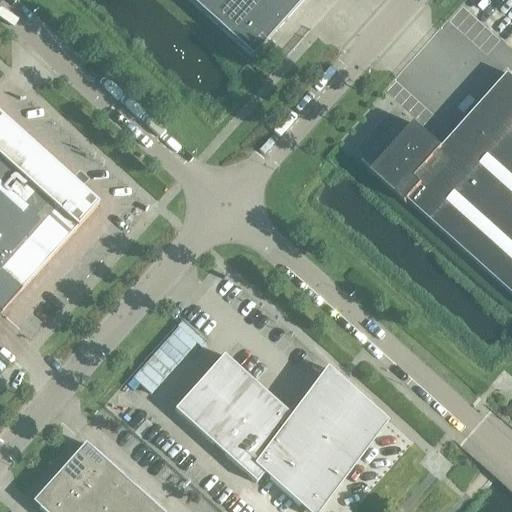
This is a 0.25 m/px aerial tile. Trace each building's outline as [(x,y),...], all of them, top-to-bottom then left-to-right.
[(185,0),(251,59),(303,0),(185,0)] [(415,126),(371,174),(406,206),(409,203),(511,295),(511,77),(509,75),(442,149),(415,126)] [(0,311),(0,312),(18,292),(19,293),(97,207),(80,191),(79,193),(0,121),(0,311)] [(155,395),(203,336),(181,319),(134,378),(155,395)] [(291,417),(223,357),(174,411),(256,484),(264,475),(305,511),(320,511),(391,427),(330,373),(291,417)] [(85,445),(59,474),(80,494),(107,464),(92,451),(91,451),(85,445)] [(122,478),(107,464),(80,494),(100,511),(102,511),(128,484),(121,478),(122,478)] [(63,511),(80,494),(59,474),(32,504),(39,510),(40,511),(63,511)] [(134,490),(128,484),(102,511),(141,511),(150,503),(135,489),(134,490)] [(100,511),(80,494),(63,511),(100,511)] [(160,511),(150,503),(141,511),(160,511)]
